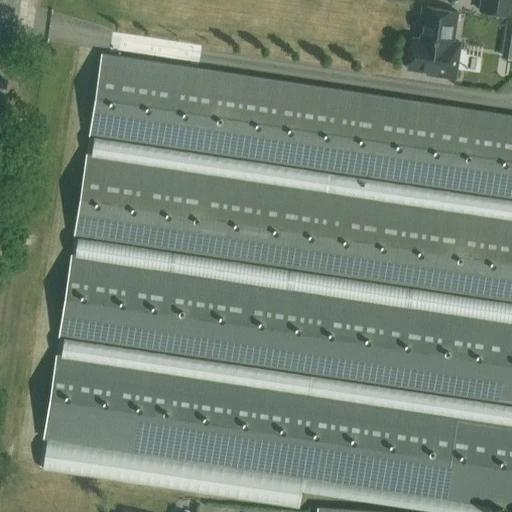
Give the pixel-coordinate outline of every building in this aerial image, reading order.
[(511,0),(479,0),(479,10),(510,14),(511,0)] [(427,73),(455,77),(460,42),(453,41),(457,11),(423,6),(419,30),(422,31),(420,38),(412,37),(407,68),(427,71),(427,73)] [(511,116),(101,54),(89,135),(511,198),(511,116)] [(511,219),(86,155),(74,235),(511,301),(511,219)] [(511,321),(71,255),(59,336),(511,404),(511,321)] [(511,424),(56,356),(44,436),(511,507),(511,424)]
